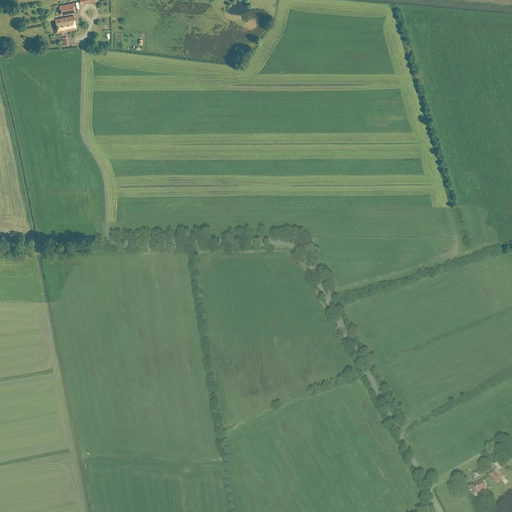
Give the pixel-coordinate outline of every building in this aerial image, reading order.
[(67,4),(69,13),(75,12),(74,3),(67,4)] [(69,13),(67,4),(60,6),(62,15),(69,13)] [(74,16),(65,18),(67,29),(67,31),(77,29),(74,16)] [(67,29),(65,18),(56,19),(58,33),(67,31),(67,29)] [(508,475),(503,469),(496,475),(500,479),(504,476),(506,477),(508,475)] [(497,484),(500,482),(492,472),(489,474),(497,484)] [(473,484),(468,486),(473,496),(487,489),(482,481),(473,485),(473,484)]
